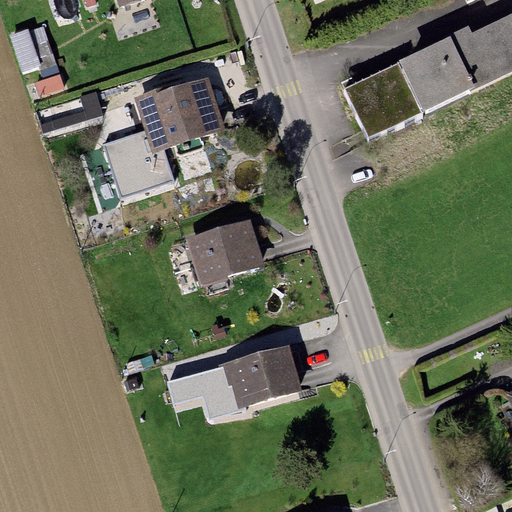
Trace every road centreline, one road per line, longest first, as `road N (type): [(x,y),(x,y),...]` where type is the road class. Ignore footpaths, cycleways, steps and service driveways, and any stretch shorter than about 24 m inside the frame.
road 1 (secondary): [(425,511),(285,89)]
road 2 (residential): [(285,89),(487,0)]
road 3 (unknown): [(397,426),(511,381)]
